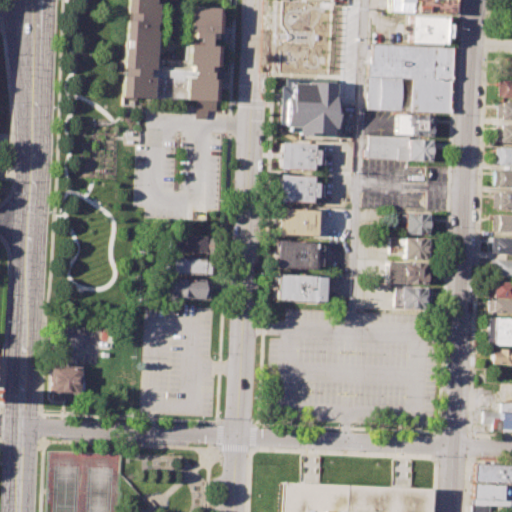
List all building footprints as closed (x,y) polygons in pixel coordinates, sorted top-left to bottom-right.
[(116,0),(114,96),(210,99),(213,6),(182,5),(180,60),(150,59),(151,0),(116,0)] [(453,0),(453,14),(384,12),(384,0),(453,0)] [(335,9),(294,8),(293,24),(335,24),(335,9)] [(446,23),(446,38),(440,38),(439,43),(405,43),(406,16),(442,17),(442,23),(446,23)] [(284,45),(324,46),(324,33),(285,32),(284,45)] [(447,111),(449,47),(366,44),(363,109),(447,111)] [(328,55),(328,63),(317,63),(317,68),(285,67),(285,52),(315,53),(315,55),(328,55)] [(511,57),(498,57),(498,74),(511,74),(511,57)] [(495,94),(511,94),(511,80),(495,80),(495,94)] [(316,81),(316,86),(289,85),(289,99),(283,98),(282,125),(287,125),(287,130),(297,130),(297,134),(330,135),(330,130),(334,130),(334,122),(330,122),(332,81),(316,81)] [(511,101),(494,101),(494,118),(511,118),(511,101)] [(431,116),(431,136),(390,135),(390,114),(426,114),(427,116),(431,116)] [(511,124),(492,124),(492,142),(511,142),(511,124)] [(426,139),(425,160),(364,158),(365,135),(403,136),(403,139),(426,139)] [(275,142),(275,168),(308,169),(309,143),(275,142)] [(511,147),(492,147),(492,163),(511,163),(511,147)] [(511,170),(490,170),(490,185),(511,185),(511,170)] [(274,174),(273,201),(308,203),(309,175),(274,174)] [(511,191),(511,208),(493,208),(494,191),(511,191)] [(272,208),(271,235),(311,236),(312,209),(272,208)] [(400,211),(399,234),(423,235),(423,226),(428,226),(428,212),(400,211)] [(494,214),(511,214),(511,229),(493,229),(494,214)] [(160,235),(160,251),(202,253),(203,237),(160,235)] [(399,236),(399,258),(423,258),(424,237),(399,236)] [(511,237),(488,236),(487,253),(511,253),(511,237)] [(271,240),(270,267),(310,268),(311,241),(271,240)] [(161,257),(160,272),(200,274),(200,259),(161,257)] [(488,259),(511,259),(511,276),(487,275),(488,259)] [(381,260),(380,283),(420,284),(420,274),(427,274),(427,261),(381,260)] [(271,274),(270,299),(319,301),(319,276),(271,274)] [(163,278),(162,293),(201,294),(202,280),(163,278)] [(486,280),(511,282),(511,298),(485,296),(486,280)] [(426,287),(426,307),(396,307),(397,299),(394,299),(394,286),(426,287)] [(485,299),(511,299),(511,312),(484,312),(485,299)] [(511,317),(483,316),(482,344),(511,345),(511,317)] [(488,350),(494,351),(495,348),(511,348),(511,363),(487,362),(488,350)] [(49,365),(48,398),(75,399),(76,365),(49,365)] [(495,401),(511,401),(511,430),(488,430),(488,423),(478,423),(479,410),(495,410),(495,401)] [(470,463),(511,464),(511,475),(509,475),(509,482),(469,480),(470,463)] [(274,511),(276,480),(424,486),(423,511),(274,511)] [(470,484),(509,485),(509,505),(469,504),(470,484)]
